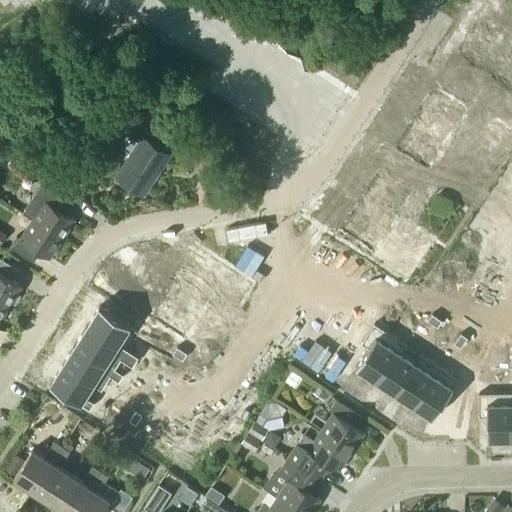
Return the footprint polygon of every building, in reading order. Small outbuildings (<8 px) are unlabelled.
[(480,68),(503,33),(481,18),(458,54),(480,68)] [(501,82),(511,65),(511,38),(503,33),(480,68),(501,82)] [(511,89),(511,65),(501,82),(511,89)] [(456,103),(426,83),(414,102),(444,122),(456,103)] [(444,122),(414,102),(402,120),(432,140),(444,122)] [(113,176),(143,196),(171,154),(150,140),(160,126),(133,109),(124,124),(141,135),(113,176)] [(432,140),(402,120),(390,139),(420,159),(432,140)] [(14,156),(7,167),(26,179),(33,168),(14,156)] [(399,188),(369,169),(357,188),(387,207),(399,188)] [(34,217),(33,219),(62,238),(75,219),(67,214),(76,199),(45,179),(24,211),(34,217)] [(387,207),(357,188),(345,206),(375,226),(387,207)] [(375,226),(345,206),(332,225),(363,245),(375,226)] [(50,257),(62,238),(33,219),(20,238),(17,236),(11,246),(34,261),(40,251),(50,257)] [(320,268),(332,249),(302,229),(289,248),(320,268)] [(308,286),(320,268),(289,248),(278,266),(308,286)] [(403,249),(390,269),(407,279),(420,259),(403,249)] [(206,273),(176,253),(164,272),(194,292),(206,273)] [(0,299),(9,305),(22,285),(12,279),(18,270),(0,258),(0,299)] [(295,305),(308,286),(278,266),(265,285),(295,305)] [(194,292),(164,272),(152,290),(182,310),(194,292)] [(182,310),(152,290),(139,309),(170,329),(182,310)] [(0,319),(9,305),(0,299),(0,319)] [(101,305),(88,325),(92,327),(119,344),(132,324),(101,305)] [(88,325),(76,344),(107,363),(119,344),(92,327),(88,325)] [(138,329),(134,335),(144,342),(149,335),(138,329)] [(403,339),(402,342),(408,346),(415,336),(408,332),(403,339)] [(377,335),(357,366),(377,379),(382,372),(397,349),(377,335)] [(76,344),(64,363),(68,365),(94,382),(107,363),(76,344)] [(125,349),(121,356),(131,362),(136,355),(125,349)] [(382,372),(377,379),(396,391),(416,361),(397,349),(382,372)] [(439,352),(433,362),(439,367),(446,357),(439,352)] [(416,361),(396,391),(415,404),(435,373),(416,361)] [(64,363),(51,383),(82,402),(94,382),(68,365),(64,363)] [(459,365),(453,375),(459,380),(466,370),(459,365)] [(435,373),(415,404),(435,417),(455,387),(435,373)] [(106,380),(101,387),(111,393),(115,387),(116,386),(106,380)] [(496,382),(488,382),(488,394),(496,394),(496,382)] [(318,385),(314,392),(325,399),(329,392),(318,385)] [(333,412),(321,430),(351,450),(364,431),(354,425),(360,415),(336,399),(329,409),(333,412)] [(93,400),(89,407),(99,413),(103,407),(93,400)] [(267,417),(282,415),(287,407),(276,400),(268,402),(256,420),(262,424),(267,417)] [(511,401),(489,402),(489,438),(511,437),(511,401)] [(249,433),(263,442),(264,441),(270,432),(256,423),(249,433)] [(280,440),(279,435),(271,430),(270,432),(264,441),(275,448),(280,440)] [(315,439),(305,433),(298,442),(288,456),(320,477),(329,463),(339,470),(351,450),(321,430),(315,439)] [(256,453),(263,443),(249,434),(242,444),(256,453)] [(47,452),(55,457),(62,447),(54,441),(47,452)] [(62,447),(55,457),(62,462),(69,451),(62,447)] [(33,490),(51,462),(32,449),(13,477),(33,490)] [(320,477),(288,456),(279,470),(274,475),(266,489),(277,497),(278,496),(302,511),(311,511),(321,497),(311,491),(320,477)] [(123,466),(140,477),(146,468),(129,457),(123,466)] [(33,490),(52,503),(71,474),(51,462),(33,490)] [(85,477),(93,482),(100,471),(92,466),(85,477)] [(100,471),(93,482),(100,487),(107,476),(100,471)] [(52,503),(65,511),(73,511),(90,487),(71,474),(52,503)] [(162,480),(145,506),(154,511),(158,511),(174,488),(162,480)] [(100,511),(109,500),(90,487),(73,511),(100,511)] [(302,511),(278,496),(277,497),(271,507),(264,502),(257,511),(302,511)] [(216,502),(210,511),(225,511),(227,509),(216,502)]
